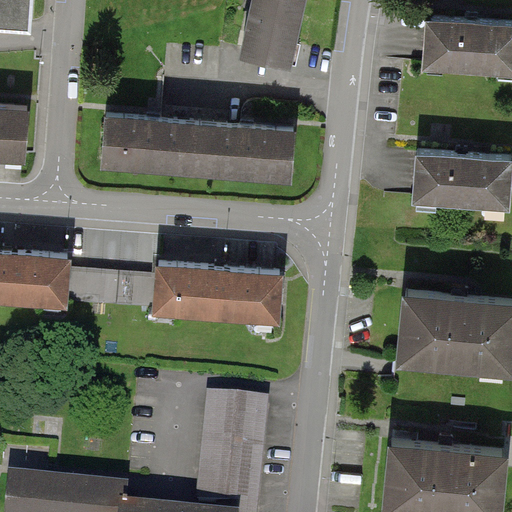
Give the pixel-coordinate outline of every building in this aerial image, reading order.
[(0,0),(0,22),(32,24),(33,0),(0,0)] [(292,61),(305,0),(248,0),(238,49),(292,61)] [(511,70),(511,24),(418,19),(415,65),(511,70)] [(0,149),(27,151),(29,111),(0,109),(0,149)] [(292,174),(295,128),(102,117),(99,163),(292,174)] [(509,206),(511,173),(511,157),(409,149),(405,197),(509,206)] [(0,293),(70,297),(72,255),(0,251),(0,293)] [(280,314),(282,272),(160,266),(159,273),(88,269),(86,303),(280,314)] [(511,367),(511,358),(511,301),(399,291),(393,356),(511,367)] [(257,511),(268,404),(205,398),(194,511),(123,511),(125,497),(9,486),(6,511),(257,511)] [(443,511),(499,511),(504,449),(382,441),(378,508),(443,511)]
